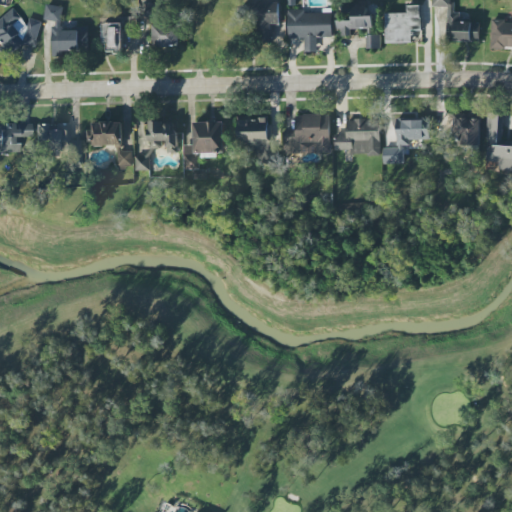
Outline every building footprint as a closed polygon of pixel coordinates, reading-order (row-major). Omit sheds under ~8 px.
[(480,23),(461,22),(461,13),(455,13),(455,5),(451,5),(451,0),(433,0),(433,7),(448,8),(447,41),(480,42),(480,23)] [(140,3),(139,17),(156,18),(157,4),(140,3)] [(280,25),(281,3),(257,3),(256,42),(275,42),(275,25),(280,25)] [(338,21),(338,37),(352,37),(352,30),(373,30),(373,16),(368,16),(368,4),(347,4),(347,14),(352,14),(352,21),(338,21)] [(53,58),(62,58),(62,52),(88,52),(88,30),(62,30),(62,6),(45,6),(45,21),(53,21),(53,58)] [(387,44),(412,43),(412,31),(421,31),(421,6),(408,6),(408,14),(386,14),(387,44)] [(25,42),(27,45),(44,30),(32,17),(25,24),(11,8),(0,17),(0,56),(4,61),(25,42)] [(333,38),(333,13),(306,14),(306,10),(288,10),(289,39),(305,39),(305,53),(318,52),(318,38),(333,38)] [(104,24),(105,53),(124,52),(123,31),(138,31),(137,17),(122,18),(122,24),(104,24)] [(492,49),(511,48),(511,21),(492,21),(492,49)] [(155,48),(179,47),(178,25),(154,26),(155,48)] [(381,49),(381,35),(367,35),(367,49),(381,49)] [(486,162),(500,163),(499,171),(511,171),(511,142),(503,142),(504,113),(488,113),(486,162)] [(285,154),(331,153),(330,115),(296,116),(296,130),(285,130),(285,154)] [(481,117),(454,116),(453,134),(462,134),(462,146),(480,146),(481,117)] [(269,118),(239,119),(239,144),(248,144),(248,152),(259,152),(259,165),(275,164),(275,151),(270,151),(269,118)] [(384,165),(404,164),(404,142),(431,142),(431,119),(403,119),(403,130),(398,130),(398,149),(384,149),(384,165)] [(381,120),(347,120),(347,136),(336,136),(336,151),(351,151),(351,156),(380,157),(381,120)] [(178,153),(177,121),(149,122),(150,150),(166,149),(166,154),(178,153)] [(123,145),(122,122),(94,123),(94,131),(88,131),(88,146),(123,145)] [(195,123),(196,146),(185,146),(185,170),(201,170),(200,154),(224,153),(223,122),(195,123)] [(31,125),(0,123),(0,146),(17,147),(18,137),(30,138),(31,125)] [(80,140),(69,140),(69,124),(36,124),(37,156),(65,156),(65,167),(81,166),(80,140)] [(118,152),(118,167),(134,167),(133,151),(118,152)] [(136,159),(138,166),(149,163),(148,156),(136,159)]
